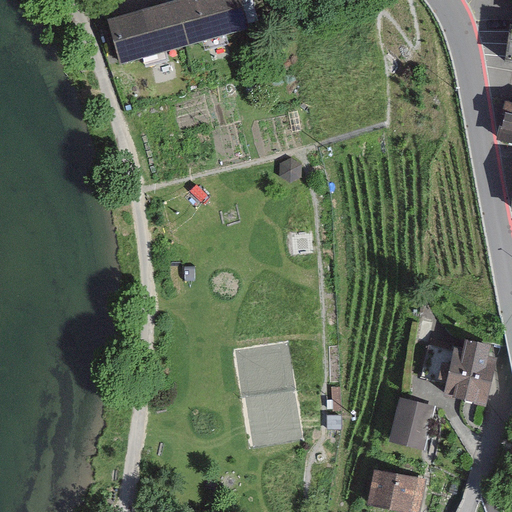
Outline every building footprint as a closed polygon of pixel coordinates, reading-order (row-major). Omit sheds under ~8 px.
[(187,0),(189,5),(111,23),(123,73),(265,39),(255,0),(187,0)] [(511,105),(502,149),(511,150),(511,105)] [(501,359),(462,350),(448,406),(488,415),(501,359)] [(342,390),(329,391),(331,415),(343,414),(342,390)] [(436,411),(403,404),(394,447),(427,454),(436,411)] [(418,511),(423,488),(378,480),(371,511),(418,511)]
